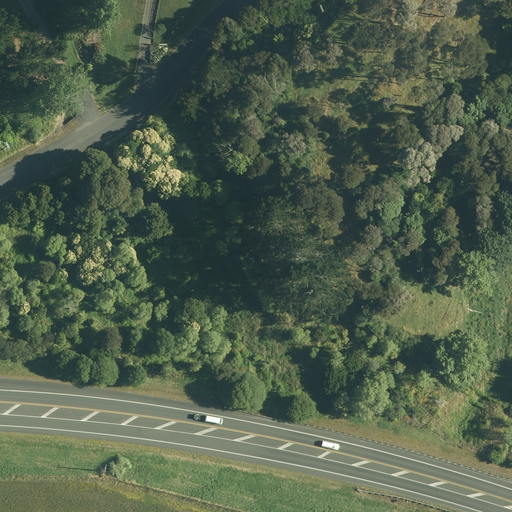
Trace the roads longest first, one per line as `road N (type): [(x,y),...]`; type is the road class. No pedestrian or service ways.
road 1 (trunk): [(0,403),(255,434),(511,502)]
road 2 (unclassified): [(0,183),(137,106),(243,0)]
